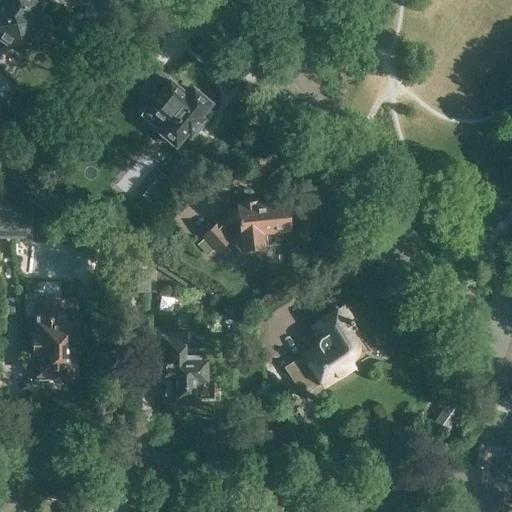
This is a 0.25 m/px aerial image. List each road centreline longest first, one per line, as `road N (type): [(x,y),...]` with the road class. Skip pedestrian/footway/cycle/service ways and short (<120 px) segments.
road 1 (residential): [(504,489),(245,475),(0,450)]
road 2 (residential): [(511,339),(456,303),(291,88),(194,0)]
